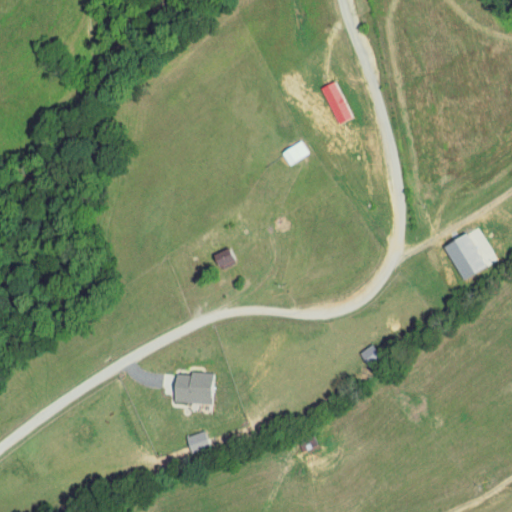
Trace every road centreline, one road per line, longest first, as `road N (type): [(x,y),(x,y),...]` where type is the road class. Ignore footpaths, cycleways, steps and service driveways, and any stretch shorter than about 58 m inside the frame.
road 1 (residential): [(0,446),(45,411),(200,322),(337,307),(511,187)]
road 2 (residential): [(385,270),(403,222),(381,114),(340,0)]
